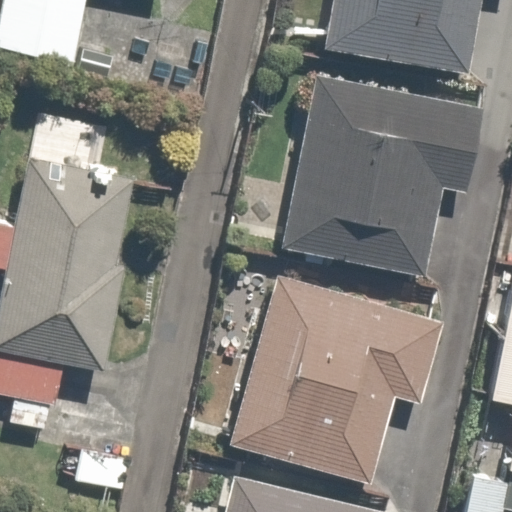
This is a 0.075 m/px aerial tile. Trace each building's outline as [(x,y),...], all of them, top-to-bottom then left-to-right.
[(87,0),(6,0),(0,35),(0,56),(75,70),(87,0)] [(333,0),(326,47),(470,71),(481,0),(333,0)] [(485,104),(316,74),(284,252),(421,277),(438,180),(470,186),(485,104)] [(29,165),(17,224),(0,220),(0,268),(8,270),(0,308),(0,392),(19,396),(13,426),(51,434),(49,442),(82,449),(77,476),(123,485),(137,414),(56,397),(63,360),(104,368),(140,192),(80,180),(84,164),(32,153),(29,165)] [(446,314),(278,270),(230,451),(363,486),(376,439),(411,448),(446,314)] [(511,305),(490,404),(511,409),(511,451),(510,463),(511,463),(511,305)] [(506,511),(511,484),(511,477),(474,471),(466,511),(506,511)] [(390,511),(233,475),(224,511),(390,511)]
